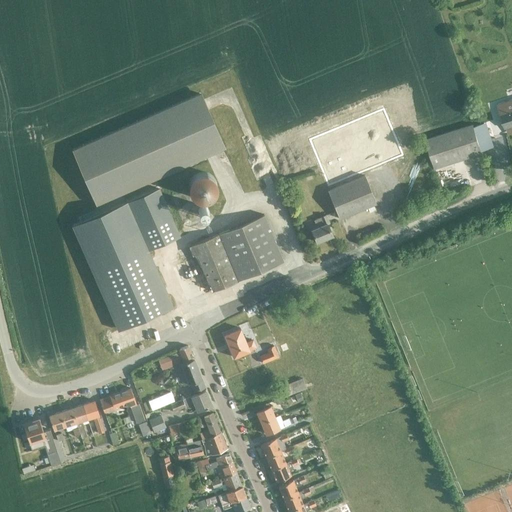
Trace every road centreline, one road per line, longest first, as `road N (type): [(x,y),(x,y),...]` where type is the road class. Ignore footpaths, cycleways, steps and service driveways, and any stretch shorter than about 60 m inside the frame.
road 1 (unclassified): [(191,330),(511,187)]
road 2 (tertiary): [(267,511),(191,330)]
road 3 (tertiary): [(34,390),(83,389),(191,330)]
